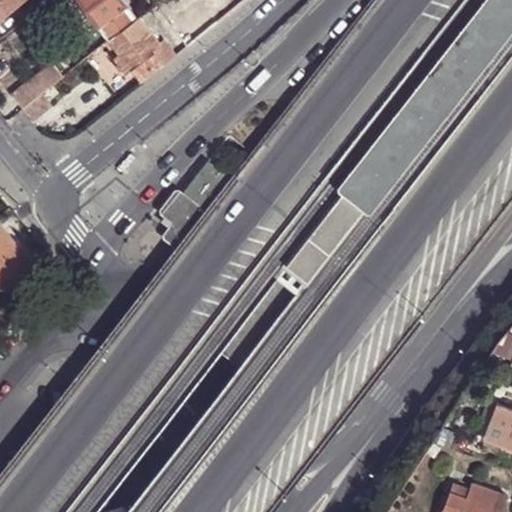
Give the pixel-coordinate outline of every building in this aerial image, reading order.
[(0,0),(0,17),(21,0),(0,0)] [(108,39),(137,16),(123,0),(78,0),(83,5),(78,8),(83,15),(88,12),(95,21),(108,39)] [(156,8),(186,46),(217,21),(200,0),(195,0),(175,15),(164,2),(156,8)] [(338,192),(343,195),(364,212),(367,214),(372,215),(511,33),(511,0),(484,0),(338,188),(338,192)] [(88,12),(83,15),(91,25),(95,21),(88,12)] [(131,69),(141,82),(170,58),(138,15),(137,16),(108,39),(109,40),(119,53),(114,56),(126,73),(131,69)] [(42,92),(62,76),(52,64),(13,95),(22,107),(42,92)] [(50,103),(42,92),(22,107),(30,118),(40,110),(50,103)] [(171,231),(182,240),(186,243),(234,182),(209,162),(184,195),(193,203),(171,231)] [(184,195),(161,223),(171,231),(193,203),(184,195)] [(364,212),(343,195),(287,267),(308,283),(364,212)] [(0,288),(31,264),(11,237),(0,224),(0,288)] [(15,233),(11,237),(31,264),(36,260),(15,233)] [(511,408),(497,403),(482,437),(511,449),(511,408)] [(441,511),(507,511),(508,510),(503,508),(507,495),(472,481),(469,488),(452,482),(441,511)]
